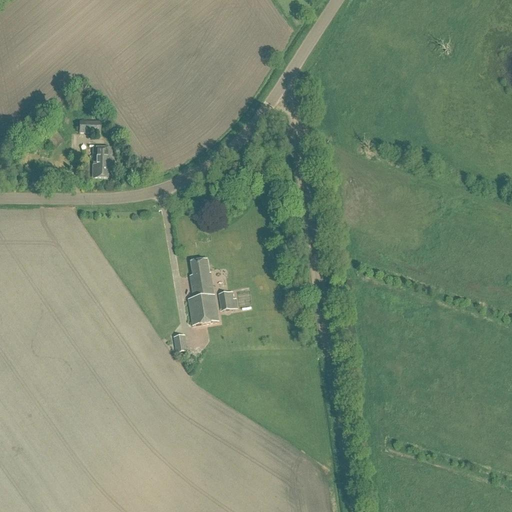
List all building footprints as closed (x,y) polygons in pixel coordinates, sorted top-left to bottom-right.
[(78,135),(100,136),(100,123),(78,123),(78,135)] [(41,135),(53,151),(63,143),(51,128),(41,135)] [(92,180),(107,181),(107,177),(110,177),(111,168),(110,168),(110,162),(111,162),(111,150),(92,150),(92,180)] [(188,300),(192,328),(218,323),(214,297),(213,297),(210,275),(208,275),(206,261),(191,264),(193,277),(190,278),(193,300),(188,300)] [(218,296),(221,313),(237,310),(236,300),(233,300),(232,294),(218,296)] [(174,339),(176,355),(187,353),(185,337),(174,339)]
